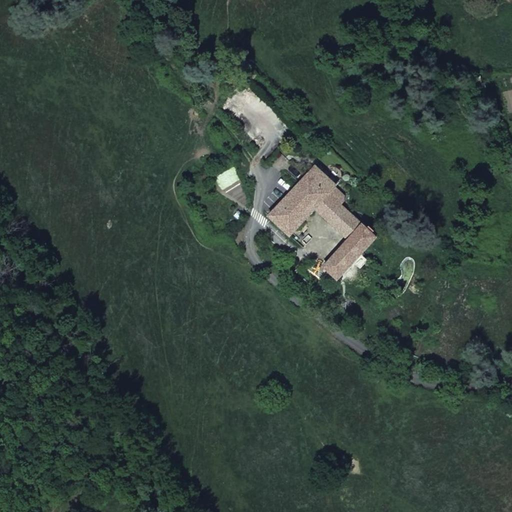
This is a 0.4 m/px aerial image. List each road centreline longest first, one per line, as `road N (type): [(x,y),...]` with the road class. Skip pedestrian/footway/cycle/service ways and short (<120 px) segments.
road 1 (unclassified): [(511,378),(428,385),(362,352),(289,297),(249,249),(262,188),(257,174)]
road 2 (track): [(0,237),(116,402),(174,511)]
road 3 (track): [(257,174),(208,111),(166,77),(130,0)]
